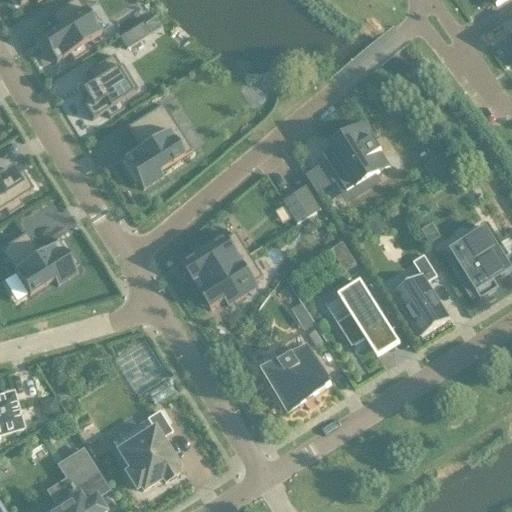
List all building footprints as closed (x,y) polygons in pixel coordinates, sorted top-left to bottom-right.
[(100,37),(77,0),(75,0),(50,16),(58,28),(40,39),(56,65),(69,56),(73,63),(88,53),(84,47),(100,37)] [(509,0),(491,0),(497,8),(509,0)] [(154,19),(143,26),(150,36),(161,29),(154,19)] [(143,24),(119,39),(126,51),(150,36),(143,26),(143,24)] [(136,94),(113,57),(87,74),(94,86),(81,94),(86,102),(81,105),(92,122),(105,114),(109,120),(124,111),(120,105),(136,94)] [(257,107),(276,93),(261,73),(242,88),(257,107)] [(141,150),(118,164),(134,189),(139,186),(143,192),(163,179),(159,174),(192,153),(162,106),(127,128),(141,150)] [(365,129),(323,156),(347,194),(389,168),(365,129)] [(446,156),(426,169),(432,179),(453,166),(446,156)] [(320,168),(306,176),(316,192),(330,184),(320,168)] [(0,213),(4,211),(8,217),(23,207),(19,201),(32,193),(21,175),(16,179),(11,171),(0,177),(0,213)] [(321,212),(306,188),(295,195),(309,219),(321,212)] [(309,219),(295,195),(283,203),(298,227),(309,219)] [(378,217),(368,224),(375,235),(385,228),(378,217)] [(440,239),(431,226),(421,232),(430,246),(440,239)] [(511,272),(511,270),(486,229),(474,237),(480,245),(465,254),(464,252),(461,254),(462,256),(457,259),(456,257),(454,259),(470,284),(463,289),(472,303),(479,298),(481,302),(499,290),(493,281),(500,277),(502,279),(511,272)] [(77,276),(74,270),(79,267),(63,241),(40,256),(27,234),(0,251),(0,252),(29,298),(53,283),(57,289),(77,276)] [(197,259),(183,268),(197,290),(250,257),(236,235),(228,240),(224,234),(193,253),(197,259)] [(357,267),(343,244),(331,252),(345,275),(357,267)] [(250,257),(197,290),(211,312),(225,303),(229,309),(259,290),(255,284),(264,279),(250,257)] [(450,321),(427,285),(437,279),(424,258),(413,265),(421,277),(394,295),(422,339),(450,321)] [(392,334),(361,284),(338,298),(351,317),(337,326),(352,349),(365,340),(370,348),(378,360),(400,346),(392,334)] [(301,305),(291,311),(305,333),(315,327),(301,305)] [(399,327),(392,315),(387,318),(395,330),(399,327)] [(307,348),(264,375),(288,413),(331,387),(307,348)] [(0,438),(23,432),(13,396),(0,399),(0,438)] [(59,413),(55,399),(41,403),(45,417),(59,413)] [(179,470),(161,442),(172,434),(159,414),(147,421),(153,431),(117,453),(129,472),(125,475),(136,492),(140,489),(142,493),(162,481),(165,485),(178,477),(175,472),(179,470)] [(56,511),(54,511),(102,511),(97,503),(86,485),(96,478),(82,455),(59,470),(77,498),(56,511)]
